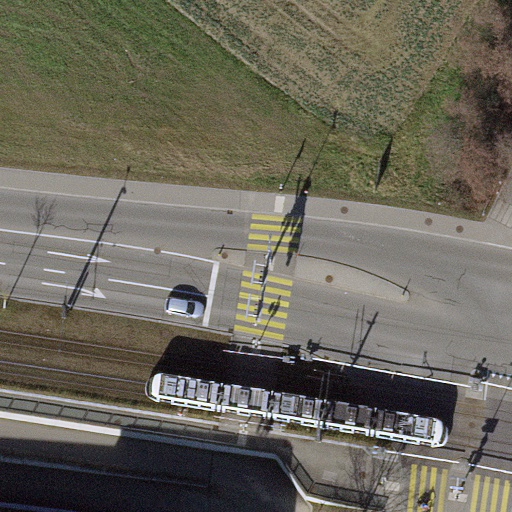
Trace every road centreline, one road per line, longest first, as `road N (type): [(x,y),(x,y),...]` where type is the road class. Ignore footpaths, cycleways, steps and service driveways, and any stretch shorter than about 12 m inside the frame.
road 1 (secondary): [(503,313),(0,243)]
road 2 (unclassified): [(503,313),(476,511)]
